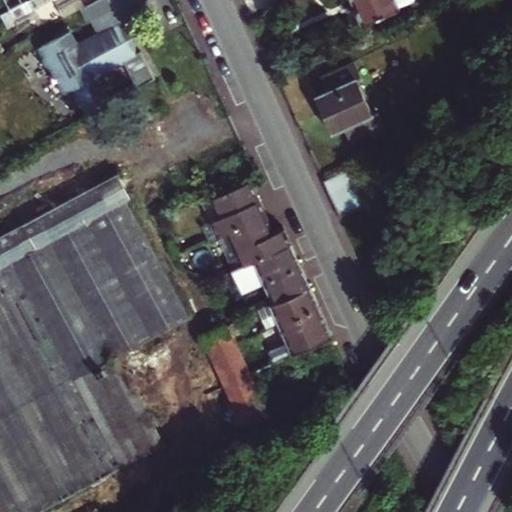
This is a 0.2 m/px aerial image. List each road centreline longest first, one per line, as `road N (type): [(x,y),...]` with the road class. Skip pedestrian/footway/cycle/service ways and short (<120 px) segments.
road 1 (tertiary): [(215,0),(387,385),(454,511)]
road 2 (trunk): [(511,236),(314,511)]
road 3 (trunk): [(456,511),(511,404)]
